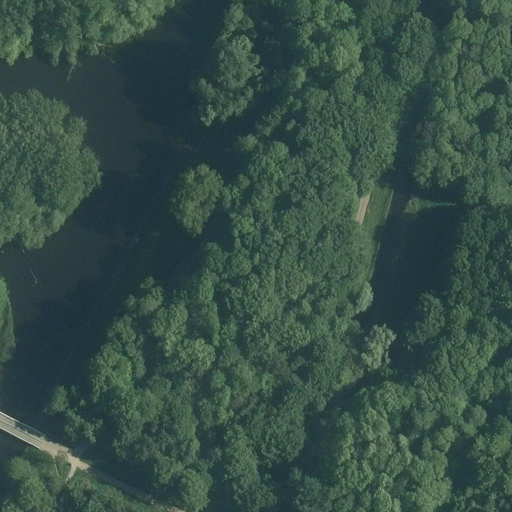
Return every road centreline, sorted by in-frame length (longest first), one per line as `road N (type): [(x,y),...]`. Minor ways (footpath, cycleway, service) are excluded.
road 1 (unknown): [(409,0),(277,511)]
road 2 (unknown): [(0,425),(174,511)]
